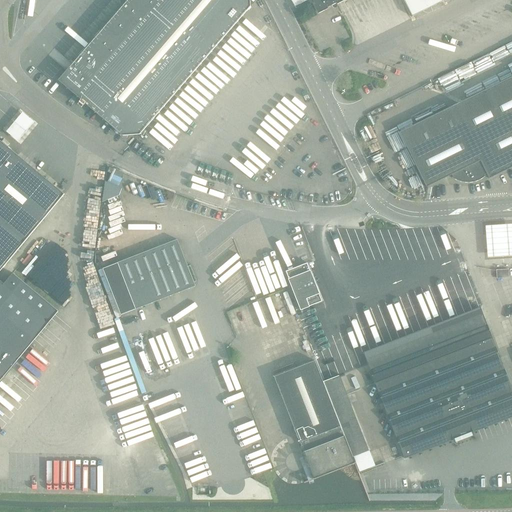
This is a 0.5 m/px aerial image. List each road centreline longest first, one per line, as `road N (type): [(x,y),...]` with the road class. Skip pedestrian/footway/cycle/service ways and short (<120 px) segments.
road 1 (unknown): [(219,326),(204,389),(233,476)]
road 2 (unclassified): [(511,208),(404,216),(372,196)]
road 3 (unknown): [(219,326),(262,373),(281,430)]
